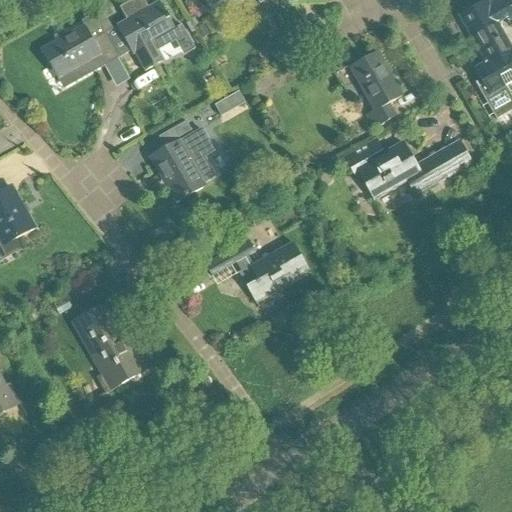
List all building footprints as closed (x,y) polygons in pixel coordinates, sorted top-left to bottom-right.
[(180,40),(159,2),(147,9),(142,0),(135,0),(120,9),(127,21),(116,27),(117,29),(113,31),(106,35),(106,36),(119,60),(131,53),(133,58),(135,57),(145,74),(164,63),(157,52),(180,40)] [(203,0),(211,14),(232,2),(236,8),(249,0),(255,0),(259,7),(271,0),(203,0)] [(511,26),(511,0),(493,0),(490,2),(489,1),(459,18),(484,63),(481,65),(482,66),(474,71),(483,87),(478,90),(494,118),(511,107),(511,103),(504,90),(511,85),(511,49),(511,50),(497,25),(506,21),(509,28),(511,26)] [(113,31),(105,18),(98,22),(106,35),(113,31)] [(210,36),(204,26),(196,30),(202,41),(210,36)] [(106,36),(106,35),(93,43),(84,27),(56,43),(56,42),(40,51),(58,82),(99,58),(105,68),(119,60),(106,36)] [(268,49),(277,65),(305,49),(296,33),(268,49)] [(366,118),(373,130),(395,118),(388,106),(402,98),(378,54),(350,70),(374,113),(366,118)] [(220,105),(214,108),(220,118),(226,115),(220,105)] [(158,139),(165,151),(150,160),(175,205),(205,188),(204,185),(214,179),(201,155),(211,149),(201,132),(193,136),(186,123),(158,139)] [(345,160),(354,176),(359,174),(374,201),(407,182),(415,197),(447,179),(471,166),(459,144),(415,168),(402,146),(383,157),(375,143),(345,160)] [(34,231),(10,189),(0,194),(0,250),(4,248),(34,231)] [(205,267),(212,279),(234,267),(259,310),(259,309),(257,306),(309,276),(311,280),(312,280),(292,245),(250,269),(245,260),(255,255),(249,243),(205,267)] [(73,324),(103,377),(97,380),(105,396),(128,384),(125,378),(142,369),(105,306),(73,324)] [(0,417),(20,406),(9,387),(5,389),(0,379),(0,358),(0,359),(0,358),(0,417)]
